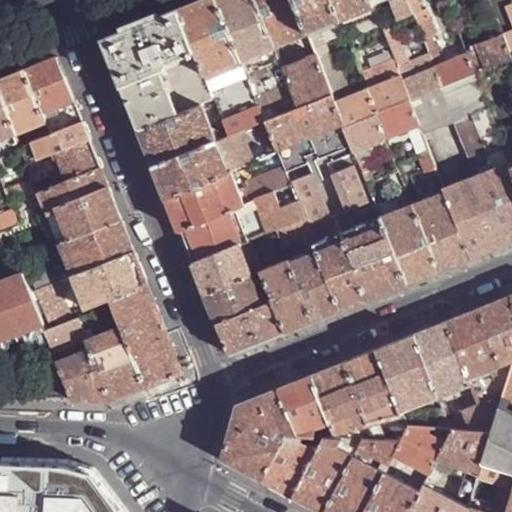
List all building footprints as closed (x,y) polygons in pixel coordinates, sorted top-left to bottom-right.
[(195,0),(196,0),(179,7),(195,50),(204,72),(240,57),(217,0),(195,0)] [(217,0),(240,57),(275,44),(257,0),(217,0)] [(257,0),(275,44),(307,31),(295,0),(257,0)] [(295,0),(307,31),(318,26),(340,17),(332,0),(295,0)] [(332,0),(340,17),(372,5),(371,1),(370,0),(332,0)] [(390,0),(397,18),(412,12),(409,4),(407,0),(390,0)] [(419,0),(416,1),(421,15),(430,11),(425,1),(427,0),(419,0)] [(477,0),(484,16),(493,13),(492,8),(488,0),(477,0)] [(511,0),(509,2),(492,8),(493,13),(502,38),(510,58),(511,57),(511,0)] [(415,18),(421,15),(416,1),(409,4),(412,12),(415,18)] [(142,21),(104,36),(123,84),(160,69),(165,67),(167,61),(195,50),(179,7),(142,21)] [(401,78),(411,74),(391,23),(388,24),(387,23),(381,26),(399,75),(401,78)] [(318,26),(307,31),(315,52),(331,93),(335,101),(346,96),(342,85),(318,26)] [(466,53),(474,73),(505,60),(510,58),(502,38),(466,53)] [(284,65),(275,44),(240,57),(256,95),(290,82),(284,65)] [(214,99),(204,72),(195,50),(167,61),(165,67),(160,69),(178,114),(203,104),(214,99)] [(441,86),(474,73),(466,53),(466,51),(433,65),(441,86)] [(315,52),(284,65),(290,82),(299,106),(331,93),(315,52)] [(40,63),(27,69),(43,111),(49,109),(76,98),(59,55),(40,63)] [(240,57),(204,72),(214,99),(229,134),(266,119),(299,106),(290,82),(256,95),(240,57)] [(441,86),(433,65),(411,74),(401,78),(409,99),(441,86)] [(9,76),(0,79),(0,86),(18,132),(41,122),(47,120),(46,119),(43,111),(27,69),(9,76)] [(160,69),(123,84),(141,129),(178,114),(160,69)] [(487,106),(474,73),(441,86),(409,99),(419,123),(423,132),(456,119),(487,106)] [(377,112),(409,99),(401,78),(399,75),(367,88),(377,112)] [(358,79),(342,85),(346,96),(367,88),(363,79),(358,81),(358,79)] [(0,138),(18,132),(0,86),(0,138)] [(344,125),(377,112),(367,88),(346,96),(335,101),(344,125)] [(266,119),(274,139),(279,152),(286,170),(301,164),(345,147),(352,144),(344,125),(335,101),(331,93),(299,106),(266,119)] [(76,98),(49,109),(53,116),(46,119),(47,120),(52,133),(85,120),(76,98)] [(386,135),(419,123),(409,99),(377,112),(386,135)] [(141,129),(154,164),(216,139),(203,104),(178,114),(141,129)] [(487,106),(456,119),(478,175),(510,163),(507,158),(487,106)] [(43,111),(46,119),(53,116),(49,109),(43,111)] [(377,112),(344,125),(352,144),(354,148),(386,135),(377,112)] [(274,139),(266,119),(229,134),(226,135),(233,155),(274,139)] [(93,139),(85,120),(52,133),(46,136),(35,140),(42,157),(58,151),(93,139)] [(47,120),(41,122),(46,136),(52,133),(47,120)] [(18,132),(0,138),(0,149),(16,143),(22,141),(18,132)] [(226,135),(216,139),(229,172),(232,171),(238,168),(233,155),(226,135)] [(104,166),(93,139),(58,151),(61,157),(70,180),(104,166)] [(154,164),(167,197),(229,172),(216,139),(154,164)] [(279,152),(274,139),(233,155),(238,168),(279,152)] [(24,146),(30,161),(39,158),(42,157),(35,140),(24,146)] [(423,151),(429,149),(426,142),(421,144),(423,151)] [(435,165),(429,149),(423,151),(419,153),(425,169),(429,168),(435,165)] [(61,157),(58,151),(42,157),(39,158),(41,164),(61,157)] [(39,158),(30,161),(32,167),(41,164),(39,158)] [(511,168),(510,163),(478,175),(444,187),(445,191),(472,257),(488,251),(511,240),(511,168)] [(301,164),(286,170),(292,183),(306,177),(301,164)] [(348,210),(367,202),(353,165),(330,174),(341,201),(348,210)] [(435,165),(429,168),(432,174),(438,172),(435,165)] [(111,185),(104,166),(70,180),(42,190),(49,209),(111,185)] [(240,190),(245,203),(255,199),(292,184),(292,183),(286,170),(240,190)] [(167,197),(180,230),(236,207),(245,203),(240,190),(232,171),(229,172),(167,197)] [(309,225),(328,217),(311,175),(306,177),(292,183),(292,184),(305,217),(309,225)] [(7,190),(11,201),(30,193),(41,188),(36,177),(7,190)] [(255,199),(269,231),(278,228),(305,217),(292,184),(255,199)] [(124,218),(111,185),(49,209),(48,210),(61,242),(62,242),(124,218)] [(48,210),(49,209),(42,190),(41,188),(30,193),(39,213),(40,213),(48,210)] [(458,262),(472,257),(445,191),(413,204),(439,270),(458,262)] [(236,207),(249,240),(251,239),(269,231),(255,199),(245,203),(236,207)] [(426,275),(439,270),(413,204),(404,207),(400,209),(380,217),(407,283),(426,275)] [(180,230),(193,263),(240,244),(249,240),(236,207),(180,230)] [(19,222),(14,209),(0,214),(0,229),(1,229),(9,225),(19,222)] [(53,246),(61,242),(48,210),(40,213),(53,246)] [(315,242),(341,232),(334,214),(328,217),(309,225),(312,235),(314,240),(315,242)] [(278,228),(285,245),(306,237),(312,235),(309,225),(305,217),(278,228)] [(407,283),(380,217),(341,232),(315,242),(318,251),(342,309),(376,295),(407,283)] [(137,250),(124,218),(62,242),(75,275),(137,250)] [(9,225),(1,229),(6,239),(14,236),(9,225)] [(193,263),(205,292),(252,274),(240,244),(193,263)] [(59,281),(46,248),(25,256),(38,289),(59,281)] [(149,283),(137,250),(75,275),(88,307),(112,298),(149,283)] [(328,314),(342,309),(318,251),(291,261),(315,320),(328,314)] [(301,325),(315,320),(291,261),(290,260),(263,270),(262,272),(273,299),(287,331),(301,325)] [(0,341),(46,323),(32,291),(24,272),(0,281),(0,341)] [(205,292),(217,323),(263,304),(263,303),(260,294),(252,274),(205,292)] [(68,306),(59,281),(38,289),(50,322),(63,317),(60,310),(68,306)] [(185,371),(149,283),(112,298),(118,312),(119,318),(123,326),(148,387),(185,371)] [(511,294),(496,301),(480,308),(503,363),(508,361),(511,359),(511,294)] [(258,342),(287,331),(273,299),(263,303),(263,304),(217,323),(230,354),(258,342)] [(464,314),(448,320),(468,377),(503,363),(480,308),(464,314)] [(99,310),(80,317),(89,339),(107,332),(99,310)] [(57,351),(89,339),(80,317),(48,330),(57,351)] [(431,327),(415,333),(438,394),(470,382),(468,377),(448,320),(431,327)] [(130,393),(148,387),(123,326),(107,332),(89,339),(93,348),(113,399),(130,393)] [(396,341),(378,348),(402,409),(438,394),(415,333),(396,341)] [(96,399),(113,399),(93,348),(61,361),(69,380),(77,398),(96,399)] [(346,361),(369,422),(403,413),(402,409),(378,348),(362,355),(346,361)] [(329,367),(312,374),(332,422),(335,431),(369,422),(346,361),(329,367)] [(297,380),(281,387),(300,434),(303,434),(316,435),(316,428),(332,422),(312,374),(297,380)] [(490,433),(495,433),(502,411),(511,379),(511,375),(470,382),(478,404),(490,433)] [(511,379),(502,411),(511,416),(511,379)] [(244,468),(264,479),(287,433),(300,434),(281,387),(260,395),(239,404),(224,458),(244,468)] [(490,433),(478,404),(462,411),(463,415),(469,431),(490,433)] [(511,416),(502,411),(495,433),(486,462),(511,469),(511,416)] [(469,431),(463,415),(448,421),(451,430),(469,431)] [(451,430),(409,427),(401,440),(394,455),(399,458),(426,471),(430,473),(432,468),(436,460),(451,430)] [(451,430),(436,460),(466,468),(482,473),(486,462),(495,433),(490,433),(469,431),(451,430)] [(279,487),(295,495),(318,450),(302,441),(303,434),(300,434),(287,433),(264,479),(279,487)] [(354,456),(363,438),(337,436),(325,436),(323,440),(354,456)] [(363,438),(354,456),(385,473),(389,465),(394,455),(401,440),(375,439),(363,438)] [(311,504),(326,511),(354,456),(323,440),(318,450),(295,495),(311,504)] [(0,511),(131,511),(105,476),(100,470),(93,476),(88,470),(89,464),(69,457),(24,455),(3,454),(3,458),(0,458),(0,511)] [(399,458),(394,455),(389,465),(395,468),(399,458)] [(326,511),(365,511),(385,473),(354,456),(326,511)] [(511,469),(486,462),(482,473),(482,474),(497,479),(511,483),(511,469)] [(88,470),(93,476),(100,470),(96,466),(89,464),(88,470)] [(440,473),(432,468),(430,473),(428,477),(425,483),(433,487),(440,473)] [(457,499),(472,508),(482,474),(482,473),(466,468),(457,499)] [(410,511),(421,491),(385,473),(365,511),(410,511)] [(497,479),(482,474),(472,508),(486,511),(499,511),(502,503),(491,498),(497,479)] [(470,511),(472,508),(457,499),(433,487),(425,483),(421,491),(410,511),(470,511)]
